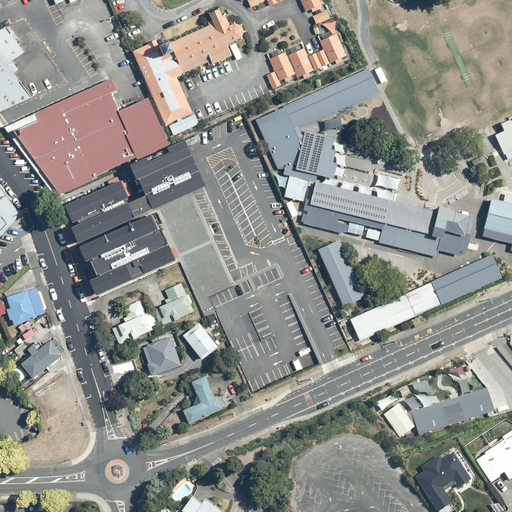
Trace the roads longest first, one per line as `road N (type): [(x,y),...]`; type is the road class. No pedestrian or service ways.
road 1 (tertiary): [(138,467),(209,444),(511,308)]
road 2 (secondary): [(0,156),(31,197),(50,245),(112,449)]
